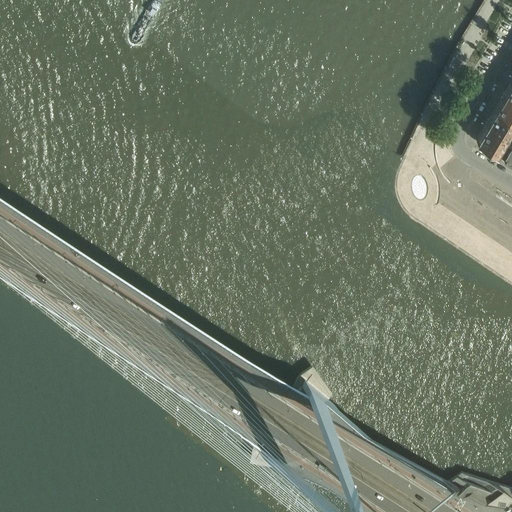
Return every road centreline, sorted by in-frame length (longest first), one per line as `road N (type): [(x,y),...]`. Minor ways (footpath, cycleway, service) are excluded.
road 1 (secondary): [(460,511),(0,208)]
road 2 (secondary): [(0,247),(402,511)]
road 3 (residential): [(511,183),(458,144),(511,42)]
